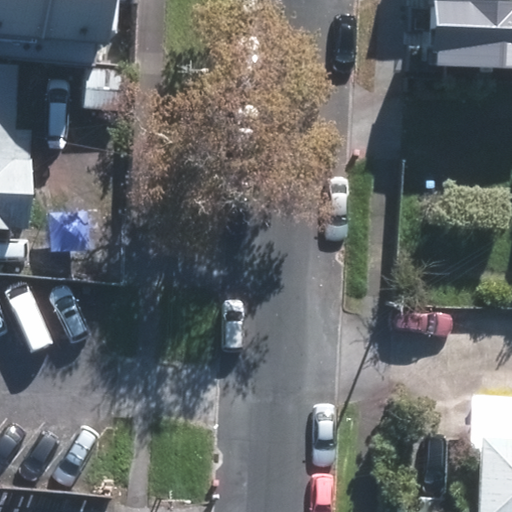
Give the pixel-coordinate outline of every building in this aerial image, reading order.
[(0,0),(0,26),(35,30),(37,0),(0,0)] [(37,0),(35,30),(99,35),(102,0),(37,0)] [(511,0),(434,0),(432,54),(511,57),(511,0)] [(4,145),(6,59),(0,59),(0,223),(18,224),(20,145),(4,145)] [(132,63),(84,62),(84,108),(132,108),(132,63)] [(507,170),(405,162),(399,231),(501,239),(507,170)] [(511,511),(511,383),(459,381),(459,418),(455,418),(452,511),(511,511)]
